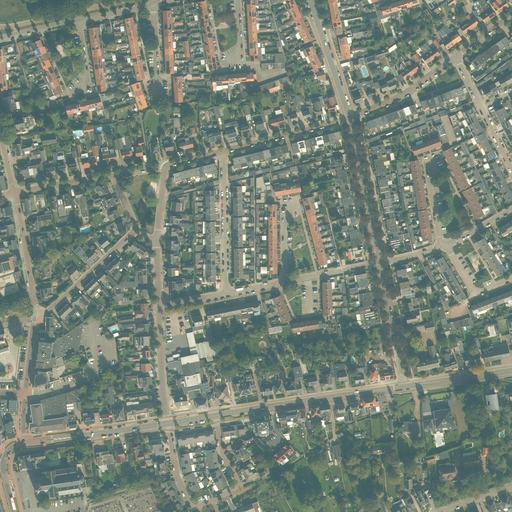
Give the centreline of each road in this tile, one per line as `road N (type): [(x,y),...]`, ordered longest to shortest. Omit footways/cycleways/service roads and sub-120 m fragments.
road 1 (residential): [(215,415),(237,484),(196,505),(176,473),(166,423)]
road 2 (tertiary): [(215,415),(404,386)]
road 3 (residential): [(379,263),(349,118)]
road 4 (residential): [(225,294),(224,152)]
road 5 (residential): [(34,313),(47,312),(136,230)]
road 6 (residential): [(224,152),(349,118)]
road 7 (residential): [(404,386),(379,263)]
road 8 (residential): [(349,118),(309,0)]
road 9 (residential): [(349,118),(398,97),(456,56)]
